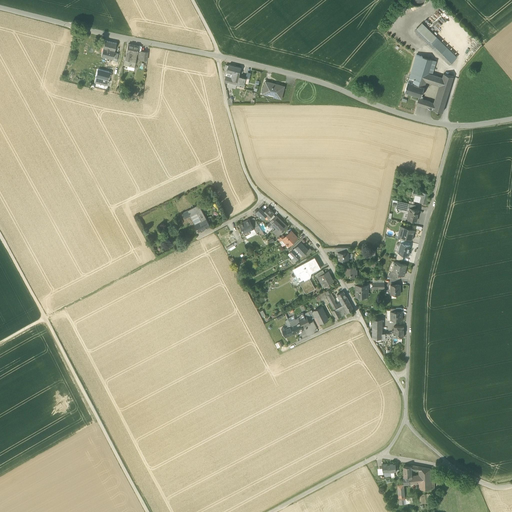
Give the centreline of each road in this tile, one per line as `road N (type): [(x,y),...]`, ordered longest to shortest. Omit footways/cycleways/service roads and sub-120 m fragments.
road 1 (track): [(0,237),(146,511)]
road 2 (residential): [(452,125),(412,278),(406,398)]
road 3 (residential): [(452,125),(217,55)]
road 4 (residential): [(217,55),(0,8)]
road 5 (track): [(179,248),(0,344)]
road 6 (residential): [(262,197),(305,231),(359,314)]
road 7 (residential): [(217,55),(240,157),(262,197)]
road 8 (unclassified): [(383,454),(272,511)]
